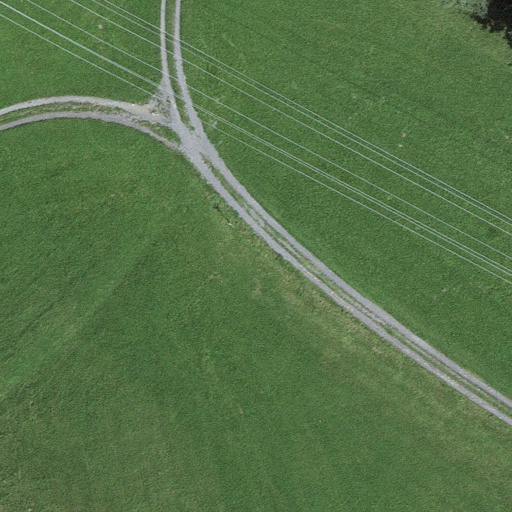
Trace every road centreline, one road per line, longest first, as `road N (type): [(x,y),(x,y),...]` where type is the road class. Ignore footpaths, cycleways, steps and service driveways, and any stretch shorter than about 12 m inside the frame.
road 1 (track): [(197,150),(248,212),(311,268),(511,415)]
road 2 (track): [(197,150),(108,111),(47,110),(0,121)]
road 3 (track): [(170,0),(172,77),(197,150)]
